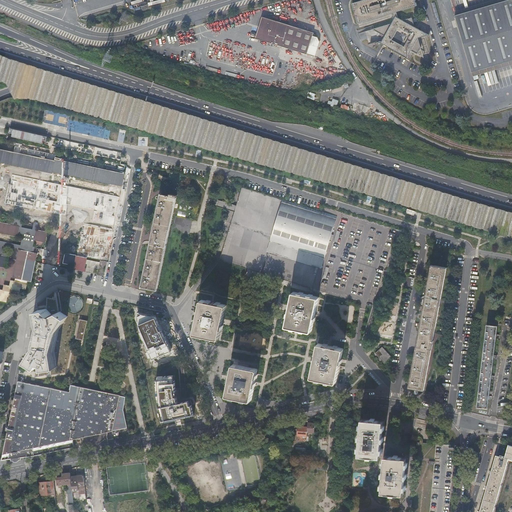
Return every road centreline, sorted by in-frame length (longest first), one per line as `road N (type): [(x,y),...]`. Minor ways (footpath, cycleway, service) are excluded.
road 1 (motorway): [(511,202),(87,73)]
road 2 (motorway): [(217,137),(511,228)]
road 3 (residential): [(135,151),(423,230)]
road 4 (unclassified): [(0,5),(75,37),(109,42),(248,0)]
road 5 (motorway): [(0,67),(217,137)]
road 6 (motorway): [(0,95),(32,92),(217,137)]
road 7 (residential): [(423,230),(469,251),(449,416)]
road 8 (unclassified): [(214,0),(109,33),(10,0)]
road 9 (residential): [(222,426),(21,470)]
road 10 (residential): [(423,230),(395,404)]
road 11 (residential): [(395,404),(331,403),(222,426)]
road 12 (residential): [(135,151),(105,292)]
road 13 (residential): [(0,121),(135,151)]
road 14 (residential): [(0,433),(25,303)]
road 15 (residential): [(173,313),(222,426)]
